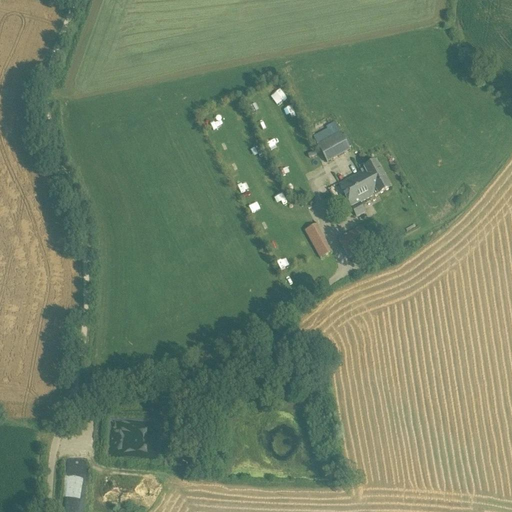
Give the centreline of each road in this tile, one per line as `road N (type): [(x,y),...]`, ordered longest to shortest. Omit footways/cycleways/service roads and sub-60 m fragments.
road 1 (track): [(69,403),(84,328),(85,245),(46,104),(77,0)]
road 2 (track): [(69,403),(230,344),(344,271),(323,220)]
